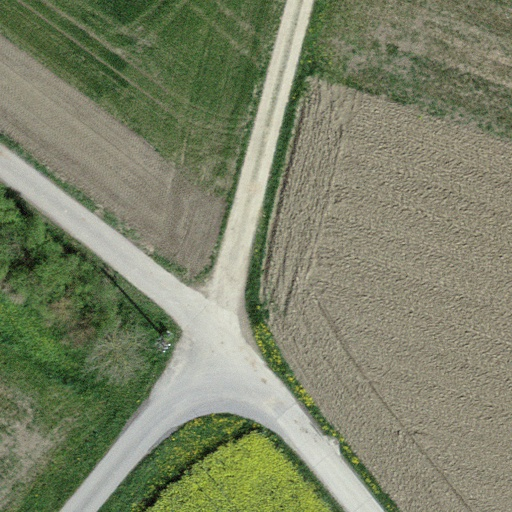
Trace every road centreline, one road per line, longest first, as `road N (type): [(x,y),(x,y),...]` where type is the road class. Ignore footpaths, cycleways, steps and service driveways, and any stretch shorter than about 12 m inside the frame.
road 1 (track): [(221,339),(310,0)]
road 2 (track): [(0,172),(221,339)]
road 3 (track): [(79,511),(221,339)]
road 4 (unclassified): [(221,339),(360,511)]
